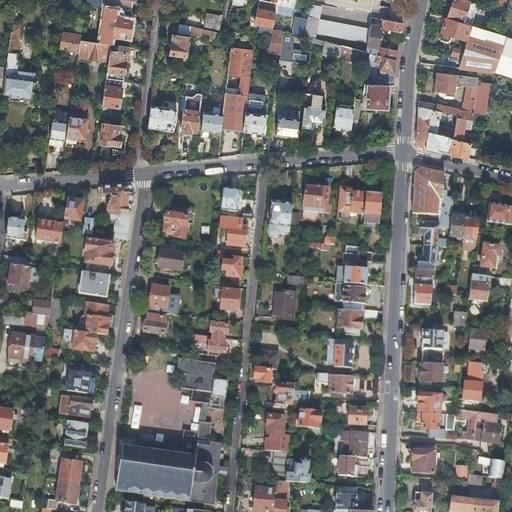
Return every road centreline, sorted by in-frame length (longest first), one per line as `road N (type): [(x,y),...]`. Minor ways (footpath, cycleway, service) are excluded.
road 1 (residential): [(404,152),(386,511)]
road 2 (residential): [(98,511),(146,172)]
road 3 (residential): [(146,172),(404,152)]
road 4 (residential): [(421,0),(409,52),(404,152)]
road 5 (residential): [(0,187),(146,172)]
